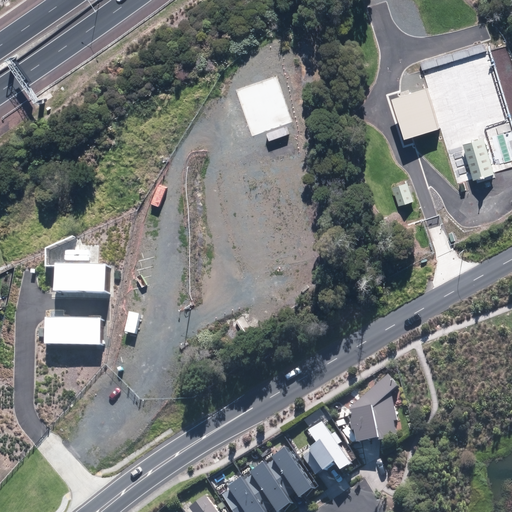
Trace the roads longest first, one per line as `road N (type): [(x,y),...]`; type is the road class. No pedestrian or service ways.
road 1 (residential): [(511,259),(144,473),(97,511)]
road 2 (motorway): [(132,0),(0,94)]
